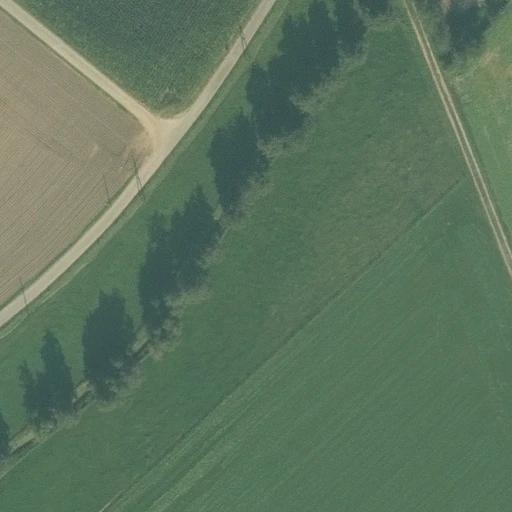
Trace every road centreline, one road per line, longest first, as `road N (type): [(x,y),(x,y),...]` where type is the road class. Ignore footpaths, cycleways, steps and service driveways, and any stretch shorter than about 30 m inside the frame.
road 1 (unclassified): [(267,0),(174,145),(81,251),(0,314)]
road 2 (track): [(511,265),(408,0)]
road 3 (track): [(0,2),(174,145)]
